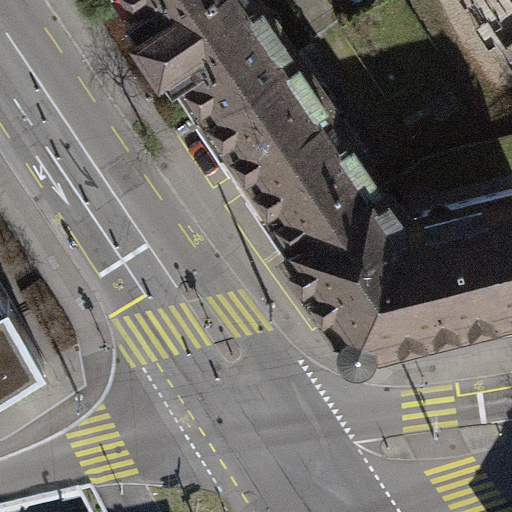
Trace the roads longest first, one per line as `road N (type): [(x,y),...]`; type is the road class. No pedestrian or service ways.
road 1 (primary): [(0,25),(266,418)]
road 2 (primary): [(511,407),(99,511)]
road 3 (primary): [(266,418),(0,480)]
road 4 (primary): [(511,391),(266,418)]
road 5 (primary): [(327,511),(511,467)]
